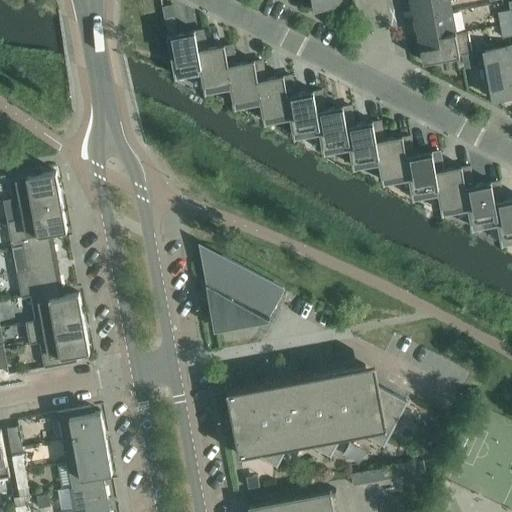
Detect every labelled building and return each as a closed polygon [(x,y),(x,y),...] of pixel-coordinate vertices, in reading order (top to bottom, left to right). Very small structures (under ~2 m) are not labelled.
[(314,0),(316,10),(342,5),(340,0),(314,0)] [(449,0),(412,0),(416,19),(452,12),(449,0)] [(498,13),(500,25),(509,24),(507,11),(498,13)] [(452,12),(416,19),(420,40),(456,33),(452,12)] [(176,73),(200,68),(201,68),(196,40),(200,39),(199,32),(187,35),(186,32),(178,34),(174,13),(173,14),(174,16),(164,18),(175,75),(176,74),(176,73)] [(500,25),(502,38),(511,36),(509,24),(500,25)] [(200,68),(205,90),(206,89),(206,88),(230,83),(231,83),(226,55),(230,54),(228,47),(216,50),(216,47),(207,49),(204,28),(203,29),(203,31),(199,32),(200,39),(196,40),(201,68),(200,68)] [(438,59),(472,53),(468,31),(456,33),(420,40),(424,62),(438,59),(438,62),(439,61),(438,59)] [(235,103),(260,98),(255,70),(259,69),(258,63),(246,65),(245,62),(237,64),(233,44),(233,47),(228,47),(230,54),(226,55),(231,83),(230,83),(234,105),(235,104),(235,103)] [(494,101),(511,97),(511,52),(511,46),(485,51),(494,101)] [(474,53),(461,55),(463,68),(476,66),(474,53)] [(260,98),(264,120),(265,120),(265,118),(289,114),(290,113),(285,85),(289,85),(288,78),(276,80),(275,78),(267,79),(263,59),(262,59),(263,62),(258,63),(259,69),(255,70),(260,98)] [(293,135),(295,135),(294,133),(319,129),(320,129),(314,101),(319,100),(317,93),(305,95),(305,93),(296,94),(293,74),(292,74),(292,77),(288,78),(289,85),(285,85),(290,113),(289,114),(293,135)] [(319,129),(323,150),(325,150),(324,149),(349,144),(344,116),(348,115),(347,108),(335,110),(334,108),(326,109),(322,89),(321,89),(322,92),(317,93),(319,100),(314,101),(320,129),(319,129)] [(353,165),(354,165),(354,164),(378,159),(379,159),(374,131),(378,130),(377,123),(364,126),(364,123),(355,125),(352,104),(351,104),(351,107),(347,108),(348,115),(344,116),(349,144),(353,165)] [(382,181),(384,180),(383,179),(408,174),(409,174),(403,146),(408,145),(406,138),(394,141),(394,138),(385,140),(381,120),(381,122),(377,123),(378,130),(374,131),(379,159),(378,159),(382,181)] [(412,196),(413,196),(413,194),(438,189),(433,161),(437,161),(436,154),(424,156),(423,153),(415,155),(411,135),(410,135),(411,138),(406,138),(408,145),(403,146),(409,174),(408,174),(412,196)] [(443,209),(467,205),(468,205),(463,176),(467,176),(466,169),(453,171),(453,169),(445,170),(441,150),(440,150),(441,153),(436,154),(437,161),(433,161),(438,189),(442,211),(443,211),(443,209)] [(483,184),(474,185),(470,165),(470,168),(466,169),(467,176),(463,176),(468,205),(467,205),(471,226),(472,226),(472,225),(497,220),(492,191),(496,191),(495,184),(483,186),(483,184)] [(41,167),(9,173),(14,199),(60,190),(57,171),(42,174),(41,167)] [(511,198),(504,200),(500,180),(499,180),(500,183),(495,184),(496,191),(492,191),(497,220),(501,241),(502,241),(502,240),(511,237),(511,198)] [(14,199),(4,200),(8,221),(17,219),(17,220),(64,211),(60,190),(14,199)] [(52,239),(51,234),(68,230),(64,211),(17,220),(17,219),(8,221),(12,248),(22,246),(22,245),(54,239),(52,239)] [(52,240),(54,240),(54,239),(22,245),(22,246),(27,269),(17,271),(22,297),(32,296),(31,295),(63,289),(61,289),(52,240)] [(210,254),(202,250),(204,262),(204,263),(215,328),(268,319),(284,289),(224,256),(222,261),(210,254)] [(61,290),(64,290),(63,289),(31,295),(32,296),(36,320),(83,312),(79,293),(62,296),(61,290)] [(36,320),(26,322),(30,344),(40,342),(87,333),(83,312),(36,320)] [(76,355),(90,352),(87,333),(40,342),(45,368),(77,362),(76,355)] [(365,365),(228,391),(240,455),(251,453),(277,467),(293,437),(331,457),(347,427),(384,447),(408,401),(368,380),(365,365)] [(92,413),(90,406),(58,412),(63,439),(105,431),(101,411),(92,413)] [(23,450),(19,426),(7,428),(12,453),(23,450)] [(1,429),(0,429),(0,477),(10,476),(8,469),(1,429)] [(67,461),(109,453),(105,431),(63,439),(67,461)] [(103,475),(113,473),(109,453),(67,461),(72,487),(104,481),(103,475)] [(22,455),(12,456),(15,473),(25,471),(22,455)] [(423,459),(351,473),(353,485),(426,471),(423,459)] [(18,489),(28,487),(25,471),(15,473),(18,489)] [(64,511),(110,511),(104,481),(72,487),(76,508),(64,511)] [(335,511),(332,492),(337,491),(336,490),(249,506),(250,511),(335,511)]
